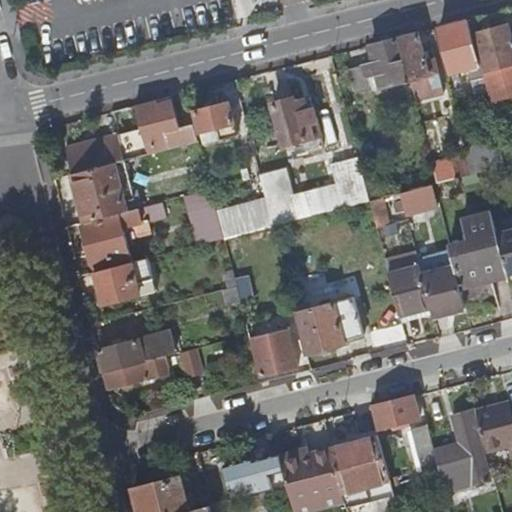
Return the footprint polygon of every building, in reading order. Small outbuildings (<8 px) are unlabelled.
[(484,78),(469,20),(460,22),(441,27),(453,72),(469,68),(472,81),(484,78)] [(511,93),(511,34),(509,24),(478,32),(495,98),(511,93)] [(413,79),(415,88),(420,87),(423,98),(445,92),(437,57),(427,59),(421,32),(402,37),(413,79)] [(383,87),(413,79),(402,37),(380,43),(373,45),(376,60),(366,62),(366,64),(352,67),(358,93),(373,89),(370,77),(381,74),(383,87)] [(153,101),(137,105),(145,134),(123,140),(128,159),(150,153),(172,147),(172,146),(199,139),(195,124),(182,128),(173,96),(159,100),(153,101)] [(326,147),(315,109),(310,111),(307,101),(297,103),(295,98),(275,104),(287,146),(306,141),(309,151),(326,147)] [(240,135),(231,103),(197,111),(205,144),(240,135)] [(75,173),(126,159),(128,159),(123,140),(121,132),(67,145),(75,173)] [(503,150),(498,132),(493,134),(495,142),(467,149),(468,154),(473,174),(480,172),(483,171),(507,165),(503,150)] [(507,165),(511,163),(511,147),(503,150),(507,165)] [(458,178),(473,174),(468,154),(453,159),(458,178)] [(268,199),(275,225),(285,222),(371,200),(360,157),(334,164),(339,183),(296,194),(288,168),(261,175),(268,199)] [(87,221),(129,210),(127,201),(141,197),(139,189),(134,190),(126,159),(75,173),(87,221)] [(507,177),(505,169),(487,174),(489,182),(507,177)] [(409,215),(441,207),(435,185),(404,193),(409,215)] [(201,244),(226,237),(219,212),(213,188),(188,195),(201,244)] [(226,237),(275,225),(268,199),(219,212),(226,237)] [(98,270),(134,261),(125,225),(143,220),(143,221),(168,215),(165,201),(129,210),(87,221),(85,222),(98,270)] [(462,287),(510,275),(510,273),(499,233),(493,211),(464,218),(469,239),(451,245),(452,250),(462,287)] [(511,272),(511,230),(499,233),(510,273),(511,272)] [(435,315),(467,307),(462,287),(452,250),(420,259),(433,307),(435,314),(435,315)] [(387,260),(402,315),(433,307),(420,259),(418,252),(387,260)] [(155,278),(150,257),(134,261),(98,270),(106,303),(143,294),(140,282),(155,278)] [(240,292),(242,297),(252,295),(245,268),(235,271),(239,286),(240,292)] [(239,286),(235,271),(225,273),(229,288),(233,287),(239,286)] [(158,290),(155,278),(140,282),(143,294),(158,290)] [(298,312),(308,353),(349,342),(348,338),(367,333),(358,297),(298,312)] [(435,314),(433,307),(402,315),(404,322),(435,314)] [(106,371),(169,355),(174,354),(181,352),(182,352),(176,330),(100,349),(106,371)] [(300,366),(291,330),(254,339),(263,375),(289,369),(300,366)] [(206,370),(200,347),(184,351),(190,374),(206,370)] [(106,371),(110,388),(173,372),(169,355),(106,371)] [(402,399),(375,406),(380,428),(422,417),(417,395),(402,399)] [(511,401),(498,405),(500,410),(511,406),(511,401)] [(498,405),(477,410),(482,429),(488,451),(511,444),(511,406),(500,410),(498,405)] [(436,450),(440,466),(446,489),(490,478),(478,430),(482,429),(477,410),(455,415),(462,444),(436,450)] [(436,450),(430,426),(415,429),(426,470),(440,466),(436,450)] [(382,436),(333,449),(343,491),(344,492),(392,479),(391,475),(390,470),(382,436)] [(304,448),(282,454),(290,485),(295,503),(343,491),(333,449),(332,447),(306,454),(304,448)] [(290,485),(282,454),(256,461),(264,492),(290,485)] [(183,477),(136,488),(141,506),(142,511),(186,511),(192,511),(183,477)]
